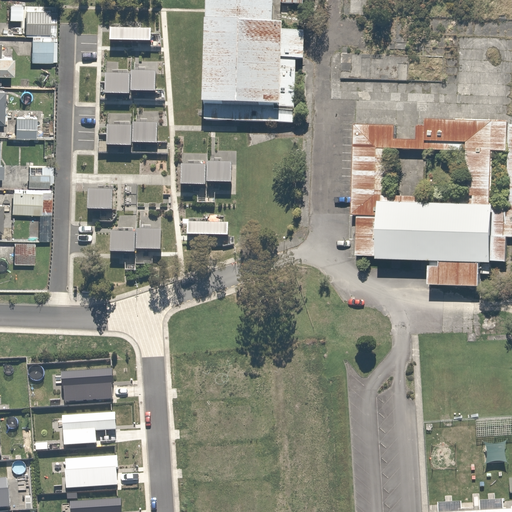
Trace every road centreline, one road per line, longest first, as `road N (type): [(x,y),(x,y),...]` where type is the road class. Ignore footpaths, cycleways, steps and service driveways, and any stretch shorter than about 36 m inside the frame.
road 1 (residential): [(162,511),(151,346),(140,307)]
road 2 (residential): [(0,315),(88,318),(140,307)]
